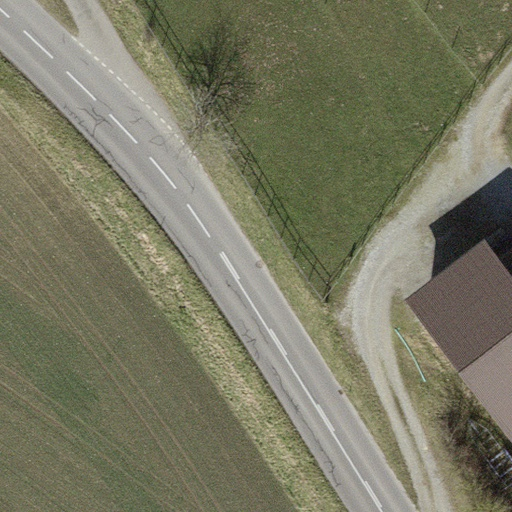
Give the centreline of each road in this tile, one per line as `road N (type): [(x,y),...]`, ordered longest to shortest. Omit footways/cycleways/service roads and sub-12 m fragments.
road 1 (tertiary): [(391,511),(187,186),(0,7)]
road 2 (track): [(511,91),(497,112),(498,176),(458,179),(424,199),(374,262),(353,329),(445,511)]
road 3 (track): [(187,186),(84,0)]
